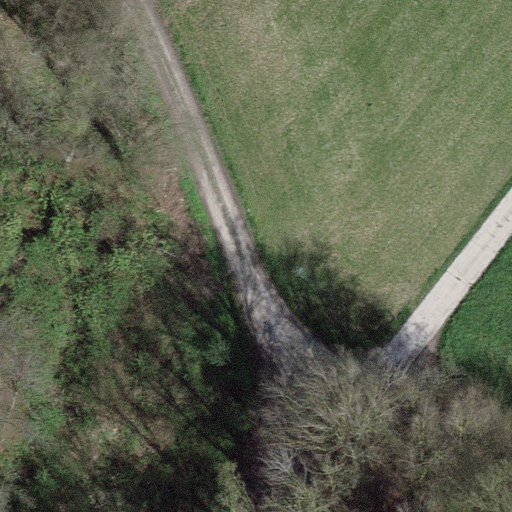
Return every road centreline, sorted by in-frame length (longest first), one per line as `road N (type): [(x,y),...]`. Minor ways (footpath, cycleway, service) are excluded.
road 1 (track): [(121,0),(270,306),(364,384),(511,465)]
road 2 (track): [(265,511),(511,197)]
